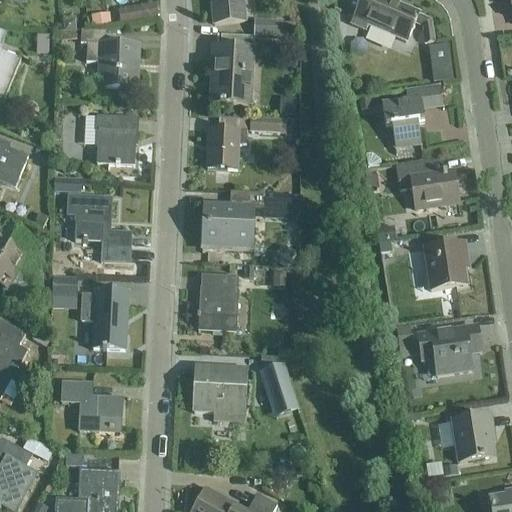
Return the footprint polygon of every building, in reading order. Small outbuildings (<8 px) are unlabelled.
[(211,0),(214,26),(245,23),(242,0),(211,0)] [(419,15),(384,0),(362,0),(351,26),(365,32),(367,28),(406,44),(414,26),(422,29),(424,47),(435,46),(431,22),(419,16),(419,15)] [(118,11),(120,26),(158,20),(156,5),(118,11)] [(96,13),(97,28),(115,27),(114,11),(96,13)] [(255,37),(283,38),(283,22),(255,21),(255,37)] [(138,63),(139,48),(104,46),(105,34),(81,33),(80,46),(87,47),(86,64),(99,65),(98,88),(132,90),(133,62),(138,63)] [(48,55),(49,38),(37,38),(36,54),(48,55)] [(0,103),(0,104),(18,62),(0,54),(0,50),(0,103)] [(212,106),(248,108),(250,52),(214,51),(212,106)] [(421,115),(442,112),(438,87),(404,92),(406,106),(381,109),(385,131),(391,130),(393,145),(420,141),(418,126),(423,125),(421,115)] [(97,165),(132,167),(134,133),(120,132),(120,120),(96,118),(96,131),(99,131),(97,165)] [(251,121),(250,135),(278,136),(279,122),(251,121)] [(208,132),(207,147),(208,147),(207,171),(237,173),(238,147),(246,147),(246,134),(208,132)] [(0,184),(15,190),(28,160),(8,151),(10,146),(0,141),(0,184)] [(424,164),(396,168),(399,193),(413,191),(416,212),(458,205),(453,173),(426,178),(424,164)] [(376,172),(365,173),(368,195),(379,194),(379,192),(382,191),(380,176),(376,176),(376,172)] [(264,197),(265,197),(231,195),(230,208),(205,207),(203,251),(252,253),(254,211),(264,212),(264,210),(264,197)] [(264,197),(264,210),(299,212),(300,199),(264,197)] [(102,249),(129,251),(129,235),(108,234),(109,200),(69,198),(68,217),(76,217),(75,243),(102,244),(102,249)] [(5,289),(23,299),(33,281),(17,272),(31,247),(0,229),(0,280),(7,285),(5,289)] [(390,244),(379,246),(380,256),(392,255),(390,244)] [(462,261),(467,261),(464,245),(425,251),(431,292),(466,287),(462,261)] [(198,334),(236,335),(238,280),(201,278),(199,316),(197,316),(197,320),(199,320),(198,334)] [(77,298),(77,282),(53,281),(52,297),(77,298)] [(93,351),(125,353),(126,336),(123,336),(125,293),(96,292),(96,298),(82,298),(81,323),(95,324),(93,351)] [(65,340),(65,343),(73,343),(73,341),(76,341),(77,323),(62,322),(62,323),(58,323),(57,339),(65,340)] [(0,395),(3,397),(28,353),(18,348),(24,337),(0,323),(0,395)] [(470,357),(481,355),(477,329),(418,338),(422,364),(434,363),(437,378),(472,373),(470,357)] [(396,331),(400,360),(414,358),(410,330),(396,331)] [(260,375),(259,376),(271,411),(295,403),(281,361),(261,360),(260,371),(260,375)] [(197,369),(195,414),(215,415),(215,423),(244,424),(247,372),(197,369)] [(79,433),(119,435),(121,401),(91,399),(91,386),(62,384),(61,405),(80,406),(79,433)] [(489,436),(493,436),(490,417),(453,423),(460,465),(493,460),(489,436)] [(445,447),(456,445),(453,423),(442,424),(445,447)] [(0,506),(10,511),(14,511),(35,477),(23,470),(29,459),(2,443),(0,446),(0,458),(8,463),(2,474),(0,472),(0,506)] [(446,462),(430,462),(430,477),(446,477),(446,462)] [(115,511),(117,476),(82,474),(80,503),(56,501),(55,511),(115,511)] [(275,511),(278,507),(259,496),(249,511),(245,511),(208,491),(196,511),(275,511)] [(511,511),(511,496),(489,500),(491,511),(511,511)]
